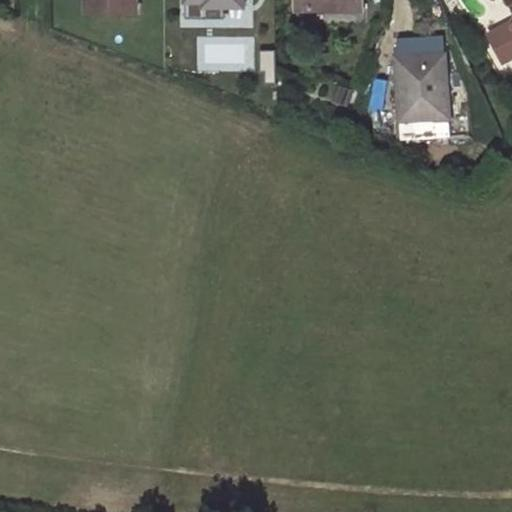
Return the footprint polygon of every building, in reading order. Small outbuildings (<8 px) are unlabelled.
[(137,0),(86,0),(86,11),(138,11),(137,0)] [(186,0),(187,18),(206,18),(206,6),(247,6),(246,0),(186,0)] [(362,0),(296,0),(296,10),(363,10),(362,0)] [(511,24),(510,23),(509,23),(486,34),(500,61),(511,55),(511,24)] [(447,54),(396,56),(402,139),(453,136),(447,54)] [(475,172),(457,164),(451,176),(471,184),(475,172)]
